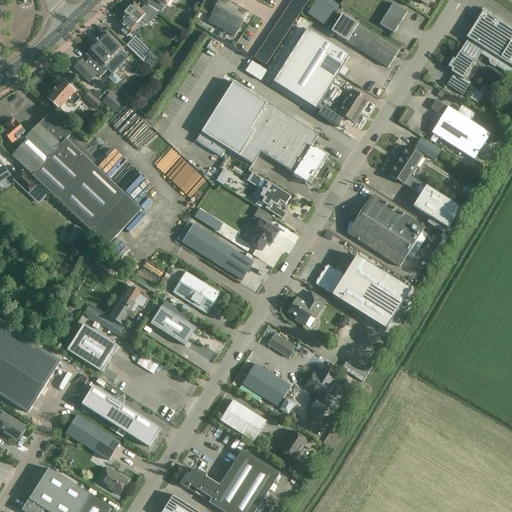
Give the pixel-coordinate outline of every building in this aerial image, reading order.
[(175,12),(167,7),(171,0),(155,0),(165,6),(160,15),(171,21),(175,12)] [(220,0),(208,22),(221,30),(234,7),(220,0)] [(307,5),(299,0),(293,0),(292,2),(298,5),(304,9),(307,5)] [(319,0),(317,0),(307,14),(326,27),(336,12),(319,0)] [(206,2),(200,12),(206,15),(211,5),(206,2)] [(289,6),(301,14),(304,9),(298,5),(292,2),(289,6)] [(145,16),(140,11),(133,4),(124,14),(127,16),(120,23),(124,28),(121,31),(128,38),(140,26),(138,23),(145,16)] [(407,13),(393,4),(379,25),(394,34),(407,13)] [(292,14),(298,18),(301,14),(289,6),(286,10),(292,14)] [(234,7),(221,30),(234,37),(247,15),(234,7)] [(511,29),(492,16),(493,15),(484,9),(483,9),(482,9),(481,10),(476,19),(477,20),(466,38),(468,39),(459,53),(475,63),(480,54),(488,59),(490,65),(495,68),(496,66),(511,76),(511,29)] [(347,43),(380,63),(388,68),(399,51),(358,25),(342,15),(331,33),(347,43)] [(316,110),(316,109),(319,105),(349,57),(307,30),(273,83),(316,110)] [(86,55),(90,59),(101,70),(105,67),(108,70),(112,75),(111,76),(108,79),(113,84),(114,85),(117,84),(121,81),(114,73),(129,58),(121,51),(122,49),(113,41),(106,34),(100,40),(99,39),(94,44),(95,45),(88,52),(89,52),(86,55)] [(152,53),(135,37),(126,46),(143,62),(152,53)] [(269,38),(266,42),(277,49),(280,45),(274,41),(269,38)] [(274,54),(277,49),(266,42),(263,46),(269,50),(274,54)] [(269,50),(263,46),(260,51),(271,58),(274,54),(269,50)] [(269,62),(271,58),(260,51),(257,55),(263,59),(269,62)] [(453,86),(461,91),(464,93),(470,84),(464,80),(475,63),(459,53),(455,60),(453,59),(451,62),(449,62),(450,65),(448,67),(452,70),(451,72),(458,77),(453,86)] [(263,59),(257,55),(254,59),(266,67),(269,62),(263,59)] [(101,70),(90,59),(86,64),(82,60),(73,68),(89,83),(97,75),(100,78),(103,75),(108,70),(105,67),(101,70)] [(250,62),(243,72),(259,82),(266,72),(250,62)] [(148,80),(154,86),(160,80),(153,75),(148,80)] [(108,80),(104,84),(109,88),(113,84),(108,79),(108,80)] [(76,93),(72,90),(62,82),(47,99),(60,111),(69,100),(75,106),(81,99),(75,94),(76,93)] [(312,186),(311,186),(315,180),(311,177),(324,156),(311,147),(318,136),(233,83),(196,142),(221,158),(226,149),(252,165),(260,153),(294,174),(293,176),(311,187),(312,186)] [(336,88),(328,101),(334,105),(343,92),(336,88)] [(475,90),(470,99),(478,104),(483,95),(475,90)] [(123,103),(111,91),(101,103),(113,114),(123,103)] [(343,117),(354,123),(367,102),(359,96),(351,92),(338,113),(339,114),(338,116),(323,107),(323,108),(319,105),(316,109),(320,111),(318,116),(337,128),(343,119),(342,119),(343,117)] [(84,98),(96,109),(101,104),(89,93),(84,98)] [(490,135),(448,108),(437,101),(432,110),(443,117),(432,133),(474,160),(490,135)] [(28,136),(26,134),(18,140),(23,146),(16,153),(14,152),(11,155),(19,162),(108,247),(142,211),(127,197),(96,166),(97,165),(96,161),(70,137),(75,132),(51,112),(28,136)] [(14,144),(18,140),(26,134),(15,121),(15,122),(12,119),(4,126),(7,128),(2,133),(12,144),(13,143),(14,144)] [(500,131),(495,140),(502,144),(507,136),(500,131)] [(420,139),(415,148),(435,161),(441,152),(420,139)] [(422,157),(415,153),(407,147),(389,175),(404,185),(411,175),(413,176),(415,176),(417,174),(418,171),(418,169),(416,167),(422,157)] [(0,183),(11,177),(8,173),(2,165),(1,166),(0,164),(0,183)] [(223,169),(216,182),(223,186),(231,174),(223,169)] [(36,184),(22,170),(13,179),(28,193),(36,184)] [(257,201),(255,205),(261,209),(264,205),(266,206),(265,209),(274,215),(283,220),(283,219),(282,219),(286,212),(281,209),(284,205),(284,206),(285,206),(288,202),(291,197),(282,192),(266,182),(261,188),(264,190),(263,192),(261,195),(265,197),(263,201),(261,203),(257,201)] [(468,182),(461,193),(471,199),(478,188),(468,182)] [(426,187),(425,189),(419,186),(416,192),(421,195),(413,207),(448,228),(460,208),(426,187)] [(425,228),(382,201),(373,196),(348,235),(400,268),(407,256),(413,259),(422,244),(417,240),(422,232),(425,234),(427,230),(425,228)] [(222,225),(199,210),(194,217),(218,232),(222,225)] [(249,244),(253,246),(261,251),(267,243),(270,245),(278,231),(267,224),(271,218),(258,210),(254,217),(260,220),(251,234),(254,236),(249,244)] [(193,225),(182,243),(242,281),(253,263),(193,225)] [(72,229),(67,242),(76,246),(78,241),(83,243),(87,234),(81,232),(82,229),(74,226),(73,229),(72,229)] [(443,239),(432,256),(436,258),(449,238),(445,235),(443,239)] [(327,266),(316,285),(331,294),(331,293),(333,294),(331,296),(340,302),(377,325),(402,285),(365,262),(357,257),(343,277),(342,276),(342,275),(327,266)] [(21,271),(13,275),(17,281),(20,279),(19,277),(23,275),(21,271)] [(219,294),(211,289),(186,273),(173,293),(198,309),(206,314),(219,294)] [(44,288),(43,302),(60,304),(62,290),(56,289),(44,288)] [(109,318),(122,326),(122,325),(127,317),(132,320),(135,315),(139,307),(143,310),(149,300),(131,288),(125,298),(123,297),(110,318),(109,318)] [(295,320),(304,326),(311,316),(315,319),(325,302),(319,298),(311,293),(304,304),(297,299),(288,313),(297,318),(295,320)] [(171,300),(185,308),(187,304),(174,296),(171,300)] [(150,325),(185,347),(196,329),(161,307),(150,325)] [(343,315),(337,325),(343,329),(349,319),(343,315)] [(62,318),(57,326),(64,331),(69,323),(62,318)] [(0,324),(0,395),(28,413),(60,363),(0,324)] [(67,351),(93,368),(101,373),(118,347),(83,325),(67,351)] [(199,327),(191,339),(196,342),(200,337),(205,340),(209,334),(199,327)] [(274,334),(267,345),(288,359),(295,348),(274,334)] [(139,353),(134,363),(154,374),(159,363),(139,353)] [(290,386),(264,370),(255,365),(242,386),(277,407),(290,386)] [(343,366),(341,369),(351,376),(361,382),(364,378),(343,366)] [(324,398),(328,392),(331,394),(335,388),(332,386),(330,385),(335,376),(332,374),(324,369),(319,378),(314,375),(306,386),(324,398)] [(343,378),(340,384),(346,388),(350,382),(343,378)] [(93,387),(82,405),(149,448),(160,430),(93,387)] [(310,409),(323,417),(331,404),(318,396),(310,409)] [(286,398),(279,410),(287,415),(295,403),(286,398)] [(220,421),(254,442),(266,422),(233,401),(220,421)] [(25,427),(0,411),(0,430),(16,441),(25,427)] [(77,416),(65,434),(109,461),(120,443),(77,416)] [(280,451),(289,457),(295,460),(303,446),(309,450),(312,444),(294,433),(288,444),(286,442),(280,451)] [(264,444),(259,451),(266,456),(271,449),(264,444)] [(242,451),(219,486),(211,499),(208,503),(222,511),(255,511),(279,474),(242,451)] [(108,511),(111,508),(102,503),(49,469),(31,498),(30,497),(22,511),(23,511),(43,511),(45,510),(47,511),(108,511)] [(128,481),(119,476),(108,469),(99,483),(119,495),(128,481)] [(180,485),(188,490),(195,494),(197,491),(211,499),(219,486),(206,477),(207,476),(199,471),(198,473),(192,470),(189,475),(187,473),(180,485)] [(162,511),(198,511),(173,496),(162,511)]
